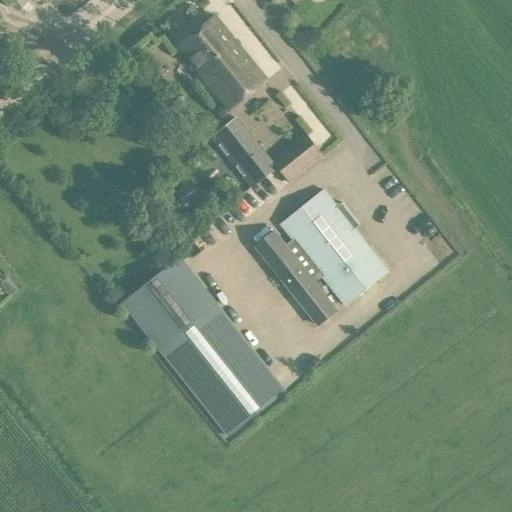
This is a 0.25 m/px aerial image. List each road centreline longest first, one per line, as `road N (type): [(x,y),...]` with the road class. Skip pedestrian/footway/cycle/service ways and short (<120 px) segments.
road 1 (unknown): [(313,174),(363,150),(402,236),(404,262),(393,283),(354,316),(304,332),(283,330),(259,308),(236,269),(234,244),(243,223),(281,197)]
road 2 (unclassified): [(35,79),(129,0)]
